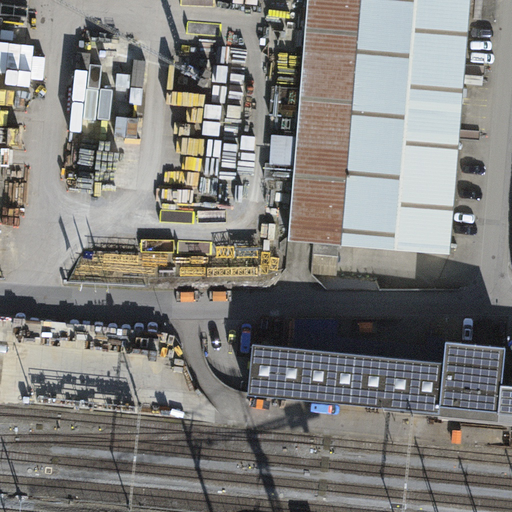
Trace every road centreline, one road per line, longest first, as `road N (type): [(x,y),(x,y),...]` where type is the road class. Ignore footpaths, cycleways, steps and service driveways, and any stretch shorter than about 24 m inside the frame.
road 1 (residential): [(0,285),(491,303)]
road 2 (residential): [(491,303),(511,33)]
